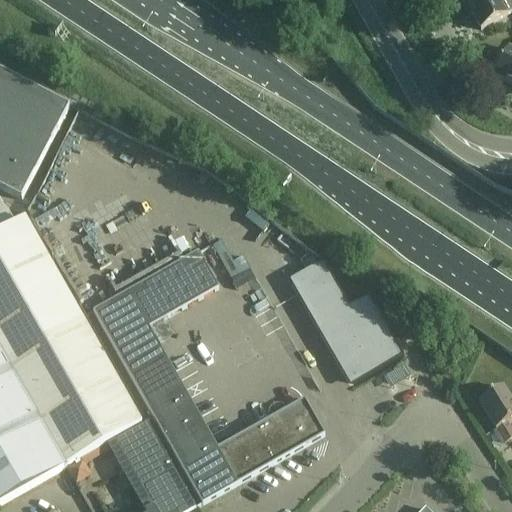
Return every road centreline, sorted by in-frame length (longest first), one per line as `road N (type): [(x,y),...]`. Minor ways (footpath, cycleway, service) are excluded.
road 1 (primary): [(61,0),(511,298)]
road 2 (primary): [(511,233),(159,0)]
road 3 (unclassified): [(327,511),(401,433),(437,420)]
road 4 (tertiary): [(414,86),(461,140),(511,153)]
